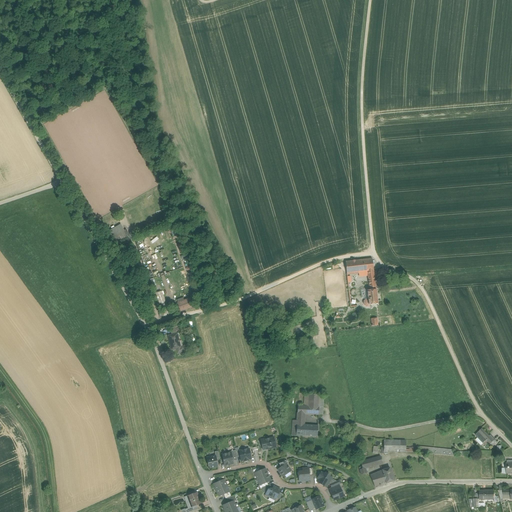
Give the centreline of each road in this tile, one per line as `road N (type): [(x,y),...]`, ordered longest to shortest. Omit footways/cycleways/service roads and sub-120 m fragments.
road 1 (residential): [(0,202),(68,179),(148,327),(201,475)]
road 2 (track): [(372,252),(361,92),(370,0)]
road 3 (residential): [(511,445),(479,409),(421,287),(372,252)]
road 4 (residential): [(511,482),(397,483),(333,510)]
road 5 (track): [(372,252),(321,263),(199,311)]
road 6 (track): [(479,409),(377,430),(318,419)]
road 7 (residential): [(201,475),(263,463),(286,486),(321,490),(333,510)]
road 8 (track): [(0,76),(68,179)]
